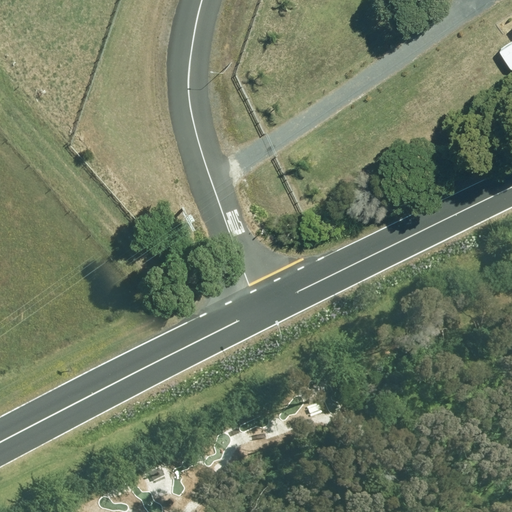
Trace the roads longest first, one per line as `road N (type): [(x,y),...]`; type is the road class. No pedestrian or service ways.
road 1 (residential): [(189,0),(179,49),(185,111),(263,308)]
road 2 (unclassified): [(0,440),(263,308)]
road 3 (unclassified): [(263,308),(511,187)]
